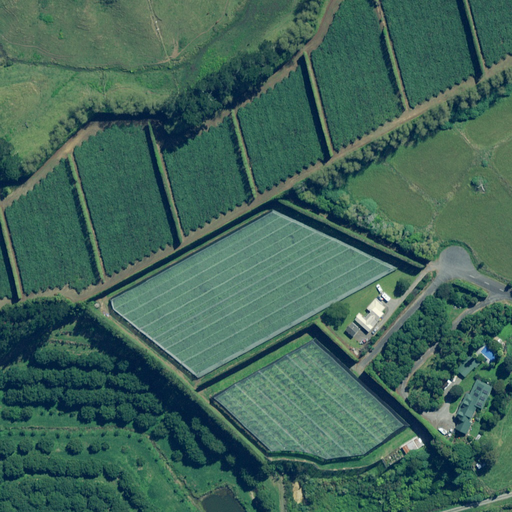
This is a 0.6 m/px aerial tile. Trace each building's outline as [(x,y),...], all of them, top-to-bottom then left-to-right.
[(385,309),(374,299),(366,309),(370,312),(368,314),(370,316),(366,321),(358,314),(354,320),(368,333),(373,328),(369,325),(374,319),(377,322),(383,314),(381,312),(385,309)] [(361,330),(353,322),(345,330),(353,338),(361,330)] [(479,364),(472,357),(458,371),(464,377),(479,364)] [(477,407),(482,410),(493,388),(477,380),(469,396),(467,395),(455,418),(464,422),(459,432),(465,435),(472,421),(474,423),(479,414),(474,412),(477,407)] [(289,404),(279,387),(247,405),(256,422),(289,404)] [(306,406),(303,402),(294,408),(297,412),(306,406)] [(360,464),(361,463),(375,465),(400,452),(403,456),(417,449),(413,441),(417,439),(410,427),(406,429),(400,418),(402,417),(399,412),(396,414),(390,402),(366,415),(365,414),(354,420),(352,416),(342,421),(344,425),(336,429),(332,422),(322,428),(326,435),(307,445),(315,460),(334,450),(336,454),(342,452),(346,461),(356,456),(360,464)] [(301,447),(287,423),(265,435),(279,459),(286,456),(301,447)] [(490,463),(485,453),(477,457),(480,463),(476,465),(478,469),(490,463)]
